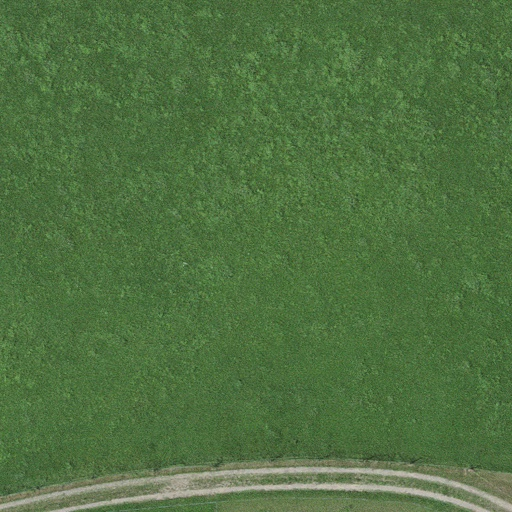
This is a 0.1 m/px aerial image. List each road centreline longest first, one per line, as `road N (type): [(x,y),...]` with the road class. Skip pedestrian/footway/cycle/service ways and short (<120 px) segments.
road 1 (track): [(239,511),(458,466),(511,499)]
road 2 (track): [(236,0),(0,5)]
